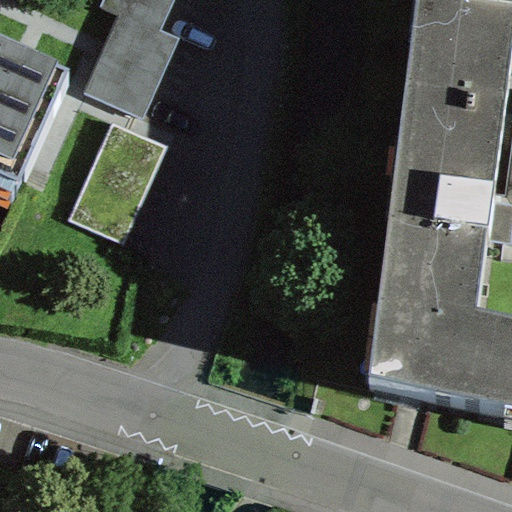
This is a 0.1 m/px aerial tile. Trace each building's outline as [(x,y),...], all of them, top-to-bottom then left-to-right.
[(172,0),(106,0),(102,9),(120,17),(158,33),(172,0)] [(511,0),(420,0),(370,388),(511,419),(511,333),(478,326),(490,233),(511,68),(511,0)] [(158,33),(120,17),(86,95),(141,119),(175,40),(158,33)] [(0,171),(26,183),(70,87),(0,54),(0,171)] [(170,148),(114,123),(70,222),(126,247),(170,148)]
